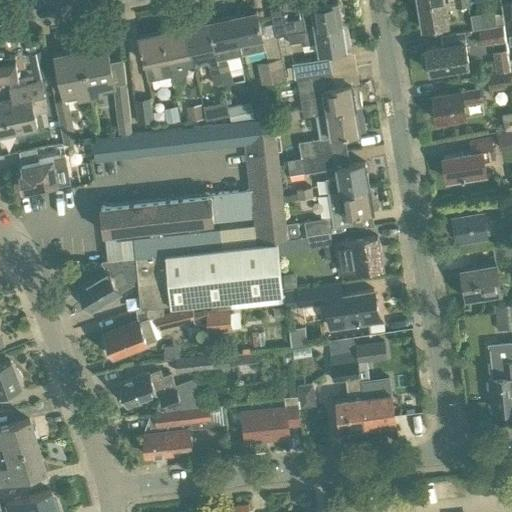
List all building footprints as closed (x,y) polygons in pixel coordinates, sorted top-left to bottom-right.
[(309,0),(310,3),(300,4),(304,29),(341,23),(337,0),(309,0)] [(426,0),(418,2),(421,26),(447,22),(445,8),(469,4),(468,0),(426,0)] [(282,4),(269,6),(274,34),(287,32),(282,4)] [(256,9),(232,14),(240,53),(264,47),(256,9)] [(494,9),(470,13),(472,29),(479,28),(502,24),(502,23),(504,23),(502,13),(495,14),(494,9)] [(232,14),(209,19),(220,70),(229,68),(227,56),(240,53),(232,14)] [(209,19),(185,24),(194,62),(208,59),(210,72),(211,72),(213,80),(222,79),(220,70),(209,19)] [(343,32),(341,23),(304,29),(287,32),(288,42),(301,40),(301,44),(317,41),(319,51),(345,47),(345,45),(350,44),(348,31),(343,32)] [(185,24),(162,29),(172,74),(173,80),(182,78),(182,76),(186,68),(185,65),(194,63),(194,62),(185,24)] [(502,24),(479,28),(480,38),(487,43),(505,40),(502,24)] [(162,29),(138,34),(148,79),(172,74),(162,29)] [(425,51),(419,52),(422,66),(428,65),(429,70),(468,63),(462,30),(445,33),(447,42),(425,46),(425,51)] [(106,42),(81,47),(91,93),(102,91),(101,86),(114,83),(115,88),(126,87),(123,57),(110,60),(106,42)] [(81,47),(56,52),(64,94),(78,91),(79,95),(91,93),(81,47)] [(0,81),(17,79),(14,54),(3,56),(2,49),(0,49),(0,81)] [(44,49),(29,52),(34,76),(49,73),(44,49)] [(267,58),(257,61),(262,82),(277,79),(286,77),(281,55),(267,58)] [(292,62),(294,76),(294,78),(308,76),(333,71),(330,55),(292,62)] [(509,69),(487,73),(489,87),(511,83),(509,69)] [(333,71),(308,76),(311,95),(314,114),(316,114),(356,107),(362,106),(359,89),(353,90),(352,82),(335,85),(333,71)] [(12,99),(0,102),(0,135),(37,127),(34,112),(47,109),(41,81),(10,88),(12,99)] [(478,86),(432,94),(437,120),(464,115),(464,113),(469,112),(468,102),(480,100),(478,86)] [(126,87),(115,88),(118,121),(130,119),(126,87)] [(149,98),(135,99),(137,119),(151,117),(149,98)] [(251,101),(228,106),(229,113),(230,119),(254,116),(251,101)] [(202,104),(186,107),(188,119),(205,116),(205,115),(202,104)] [(269,105),(253,106),(254,117),(270,116),(269,105)] [(299,115),(298,106),(282,109),(284,118),(299,115)] [(320,137),(313,138),(315,153),(330,151),(347,148),(344,134),(360,131),(366,130),(364,114),(358,115),(356,107),(316,114),(320,137)] [(177,109),(164,111),(166,121),(179,118),(177,109)] [(504,129),(496,130),(499,148),(511,146),(511,111),(502,113),(504,129)] [(275,138),(273,117),(232,121),(234,143),(248,141),(275,138)] [(234,143),(232,121),(218,123),(220,144),(234,143)] [(72,123),(60,126),(60,127),(63,141),(76,138),(72,123)] [(220,144),(218,123),(203,125),(206,146),(220,144)] [(206,146),(203,125),(189,126),(191,147),(206,146)] [(191,147),(189,126),(175,128),(177,149),(191,147)] [(177,149),(175,128),(160,129),(163,151),(177,149)] [(163,151),(160,129),(146,131),(149,152),(163,151)] [(149,152),(146,131),(132,133),(134,154),(149,152)] [(134,154),(132,133),(118,134),(120,155),(134,154)] [(120,155),(118,134),(93,137),(95,158),(120,155)] [(470,150),(442,154),(446,179),(485,172),(482,150),(492,148),(490,135),(469,139),(470,150)] [(227,191),(102,204),(105,232),(213,220),(255,215),(257,240),(286,238),(285,223),(275,138),(248,141),(253,188),(227,191)] [(315,153),(301,156),(304,172),(333,167),(330,151),(315,153)] [(22,171),(19,172),(22,189),(57,183),(70,180),(65,154),(52,156),(20,162),(22,171)] [(338,175),(326,177),(328,191),(369,184),(365,161),(337,166),(338,175)] [(333,215),(304,220),(307,235),(330,231),(329,226),(351,223),(350,214),(373,210),(373,209),(379,208),(377,194),(371,195),(369,184),(328,191),(329,192),(333,215)] [(312,185),(296,187),(296,192),(297,197),(313,195),(312,185)] [(511,190),(502,192),(504,208),(511,207),(511,190)] [(482,209),(452,214),(456,237),(486,232),(503,229),(499,207),(483,210),(482,209)] [(296,221),(285,223),(286,237),(286,238),(287,239),(299,237),(296,221)] [(106,269),(78,285),(90,308),(138,280),(141,306),(146,306),(171,303),(282,291),(277,241),(227,246),(225,227),(133,237),(136,256),(101,260),(106,269)] [(330,231),(307,235),(308,247),(324,244),(326,256),(338,254),(341,271),(382,264),(377,234),(353,238),(348,239),(348,238),(332,241),(330,231)] [(496,262),(461,267),(466,295),(500,290),(496,262)] [(294,273),(282,275),(284,288),(295,286),(294,273)] [(299,287),(284,290),(284,291),(284,293),(285,301),(286,302),(286,306),(301,304),(327,300),(331,326),(379,318),(374,286),(341,292),(340,281),(299,287)] [(511,301),(495,303),(497,328),(511,327),(511,301)] [(137,318),(104,331),(114,356),(147,344),(146,341),(156,337),(161,335),(158,328),(193,319),(194,321),(207,324),(208,324),(209,330),(232,327),(229,307),(193,311),(192,307),(164,313),(163,304),(146,306),(137,307),(137,318)] [(283,306),(274,307),(275,319),(284,318),(283,306)] [(348,349),(330,351),(334,378),(345,377),(348,396),(335,398),(339,428),(366,425),(355,343),(353,334),(346,335),(348,349)] [(492,376),(489,377),(492,408),(496,408),(498,411),(505,410),(506,407),(511,405),(511,340),(498,342),(502,375),(492,376)] [(370,341),(355,343),(366,425),(394,421),(390,390),(388,375),(369,378),(367,359),(373,358),(370,341)] [(227,352),(174,357),(175,372),(229,366),(229,365),(237,364),(235,353),(227,353),(227,352)] [(0,390),(18,384),(17,383),(21,382),(23,374),(21,371),(15,366),(12,368),(8,359),(0,361),(0,390)] [(159,368),(149,372),(148,370),(119,381),(128,405),(156,394),(162,410),(203,405),(193,378),(175,384),(170,372),(162,375),(159,368)] [(324,384),(308,387),(312,409),(328,406),(324,384)] [(285,405),(242,410),(245,438),(288,433),(287,423),(299,421),(296,393),(284,394),(285,405)] [(149,412),(143,429),(143,432),(146,454),(191,449),(190,433),(190,427),(211,425),(209,406),(204,407),(203,405),(162,410),(163,411),(155,412),(149,412)] [(28,418),(0,425),(0,442),(3,453),(35,443),(28,418)] [(6,463),(0,465),(0,481),(43,469),(35,443),(3,453),(6,463)] [(56,511),(49,488),(4,502),(7,511),(56,511)] [(249,511),(248,503),(213,507),(213,511),(249,511)]
